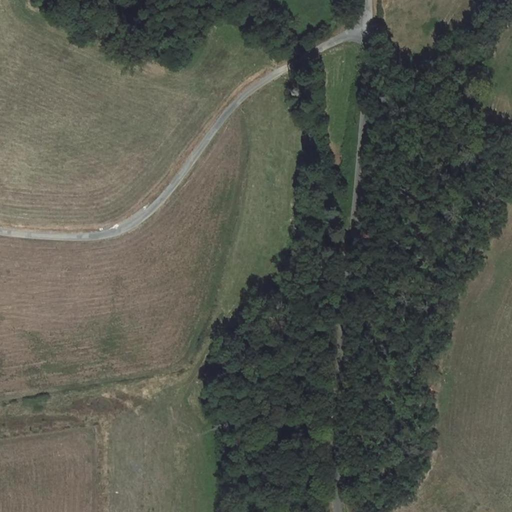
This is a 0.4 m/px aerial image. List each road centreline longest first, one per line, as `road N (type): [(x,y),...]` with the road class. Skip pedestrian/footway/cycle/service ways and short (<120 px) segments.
road 1 (unclassified): [(366,32),(339,356),(338,511)]
road 2 (unclassified): [(0,230),(71,237),(128,228),(243,96),(338,38),(366,32)]
